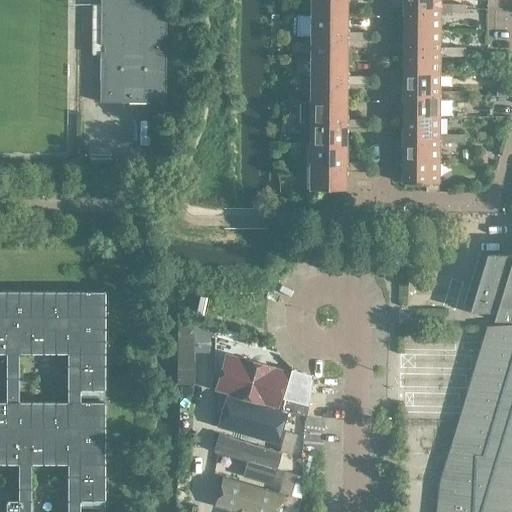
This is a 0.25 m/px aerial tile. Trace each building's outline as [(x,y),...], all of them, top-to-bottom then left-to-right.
[(100,0),(100,44),(103,44),(103,51),(100,51),(99,102),(165,102),(165,0),(100,0)] [(310,0),(311,13),(348,13),(347,0),(310,0)] [(440,8),(440,12),(453,12),(453,3),(440,3),(440,8)] [(453,3),(453,12),(465,12),(465,3),(453,3)] [(403,7),(403,28),(440,28),(440,12),(440,8),(403,7)] [(298,33),(310,33),(310,13),(298,13),(298,33)] [(311,13),(311,36),(347,36),(348,31),(348,13),(311,13)] [(403,28),(403,50),(439,51),(439,46),(440,28),(403,28)] [(347,36),(347,41),(358,41),(358,31),(348,31),(347,36)] [(358,31),(358,41),(371,41),(371,32),(358,31)] [(347,36),(311,36),(310,58),(347,58),(347,41),(347,36)] [(439,51),(439,56),(452,56),(452,46),(439,46),(439,51)] [(452,46),(452,56),(465,56),(465,47),(452,46)] [(403,50),(403,72),(439,72),(439,56),(439,51),(403,50)] [(310,58),(310,79),(347,80),(347,75),(347,58),(310,58)] [(403,72),(403,94),(439,95),(439,90),(439,72),(403,72)] [(347,80),(347,84),(358,85),(358,75),(347,75),(347,80)] [(358,75),(358,85),(371,85),(371,75),(358,75)] [(310,79),(310,100),(347,101),(347,84),(347,80),(310,79)] [(452,90),(439,90),(439,95),(439,99),(452,99),(452,90)] [(465,90),(452,90),(452,99),(465,99),(465,90)] [(403,94),(403,116),(439,116),(439,99),(439,95),(403,94)] [(310,100),(300,100),(300,122),(347,123),(347,119),(347,101),(310,100)] [(147,122),(149,122),(158,122),(158,119),(158,113),(147,113),(147,122)] [(403,116),(402,137),(439,138),(439,133),(439,116),(403,116)] [(347,123),(347,128),(358,128),(358,119),(347,119),(347,123)] [(358,119),(358,128),(370,128),(370,119),(358,119)] [(347,123),(300,122),(300,144),(307,144),(347,144),(347,128),(347,123)] [(439,138),(439,142),(452,143),(452,133),(439,133),(439,138)] [(452,133),(452,143),(464,143),(464,133),(452,133)] [(402,137),(402,161),(439,161),(439,142),(439,138),(402,137)] [(307,144),(306,166),(347,166),(347,162),(347,144),(307,144)] [(439,161),(402,161),(402,182),(424,182),(424,191),(437,191),(438,182),(439,182),(439,161)] [(347,166),(347,171),(357,171),(357,162),(347,162),(347,166)] [(357,162),(357,171),(370,171),(370,162),(357,162)] [(306,166),(306,188),(345,189),(346,189),(347,171),(347,166),(306,166)] [(511,511),(511,254),(487,254),(486,255),(469,311),(470,311),(495,312),(492,320),(511,319),(511,329),(510,329),(491,327),(480,351),(485,359),(481,361),(471,382),(475,390),(471,393),(461,413),(465,422),(461,424),(451,444),(455,453),(450,460),(442,484),(439,511),(511,511)] [(104,511),(104,291),(0,291),(0,511),(104,511)] [(195,359),(195,331),(196,323),(192,323),(182,323),(179,322),(179,326),(178,386),(181,386),(193,386),(194,386),(195,359)] [(283,370),(223,353),(213,391),(273,407),(283,370)] [(263,408),(240,402),(235,417),(220,412),(216,427),(255,438),(263,408)] [(285,427),(280,445),(291,449),(297,430),(285,427)] [(277,451),(218,434),(214,450),(246,459),(273,467),(277,451)] [(282,473),(278,492),(290,494),(294,476),(282,473)] [(219,477),(213,496),(210,508),(226,511),(277,511),(282,494),(219,477)] [(296,511),(300,500),(290,497),(285,511),(296,511)]
